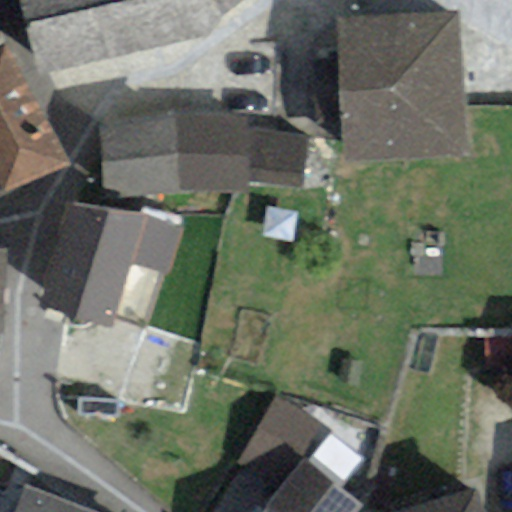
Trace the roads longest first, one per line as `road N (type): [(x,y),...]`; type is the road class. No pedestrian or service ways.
road 1 (residential): [(34,443),(27,301),(52,215),(96,118),(122,92),(329,0)]
road 2 (residential): [(138,511),(34,443)]
